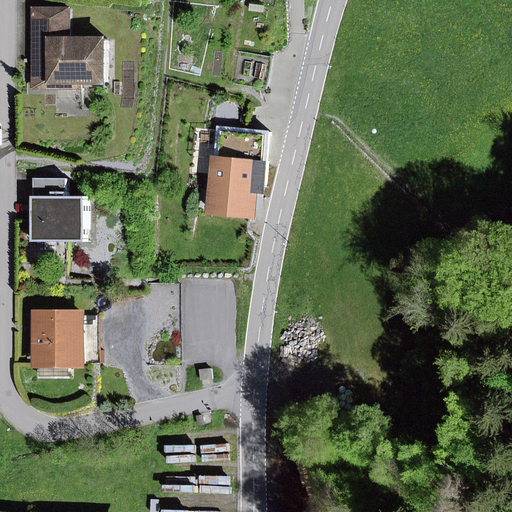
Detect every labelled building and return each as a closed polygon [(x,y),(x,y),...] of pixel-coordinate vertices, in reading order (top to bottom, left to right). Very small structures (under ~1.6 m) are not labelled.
[(56,88),(56,82),(108,82),(108,40),(71,40),(71,10),(41,10),(41,61),(36,61),(35,87),(56,88)] [(238,52),(233,84),(264,89),(269,57),(238,52)] [(257,191),(267,192),(272,133),(221,128),(213,212),(255,216),(257,191)] [(35,242),(90,242),(91,197),(70,197),(70,179),(35,179),(35,242)] [(180,284),(149,284),(149,301),(180,301),(180,284)] [(180,301),(149,301),(149,317),(180,317),(180,301)] [(40,315),(40,364),(41,364),(71,364),(98,364),(98,315),(40,315)] [(180,317),(149,317),(149,333),(180,333),(180,317)] [(149,333),(149,367),(180,367),(180,333),(149,333)] [(41,377),(71,377),(71,364),(41,364),(41,377)] [(201,371),(202,381),(214,380),(213,369),(201,371)]
